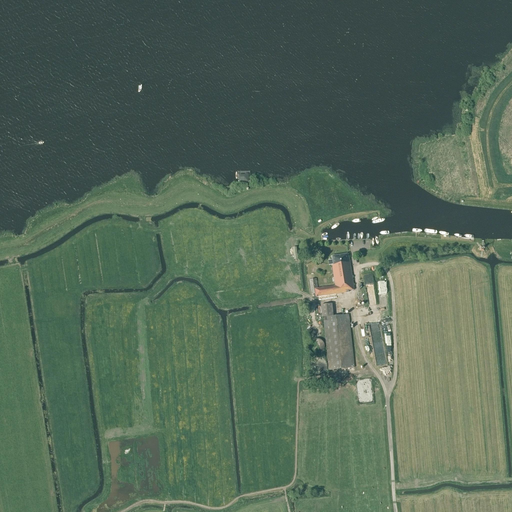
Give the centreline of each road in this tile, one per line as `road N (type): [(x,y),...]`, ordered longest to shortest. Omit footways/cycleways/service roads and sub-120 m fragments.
road 1 (track): [(354,267),(374,263),(388,273),(394,362),(387,405)]
road 2 (track): [(511,84),(496,101),(485,134),(492,182),(511,190)]
